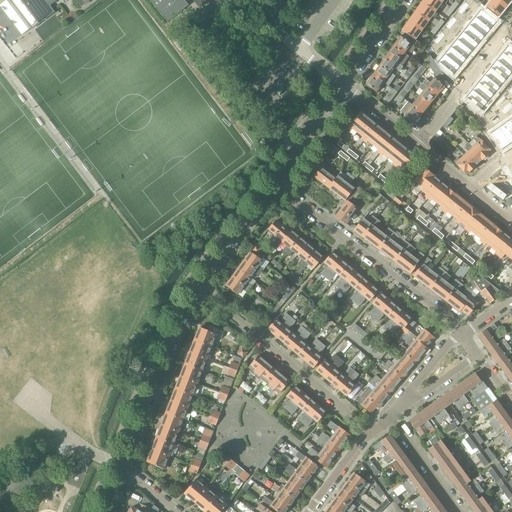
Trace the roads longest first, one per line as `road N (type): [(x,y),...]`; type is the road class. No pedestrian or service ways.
road 1 (residential): [(464,333),(270,181)]
road 2 (residential): [(196,285),(368,430)]
road 3 (residential): [(119,465),(196,285)]
road 4 (residential): [(416,144),(511,29)]
road 5 (residential): [(196,285),(270,181)]
road 6 (residential): [(270,181),(341,81)]
